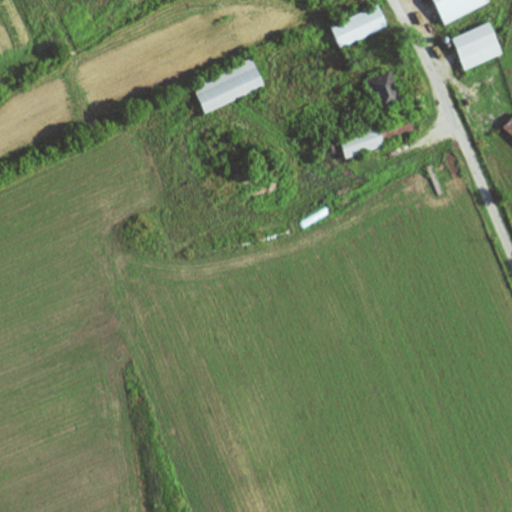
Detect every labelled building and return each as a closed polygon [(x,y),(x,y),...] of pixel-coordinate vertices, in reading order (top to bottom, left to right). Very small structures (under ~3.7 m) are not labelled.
[(492,2),(490,0),(431,0),(443,24),(492,2)] [(330,25),(339,48),(388,28),(379,6),(330,25)] [(451,38),(464,71),(503,55),(490,22),(451,38)] [(191,84),(202,113),(264,89),(253,60),(191,84)] [(404,103),(390,70),(366,80),(380,113),(404,103)] [(344,157),(417,136),(412,119),(339,139),(344,157)]
